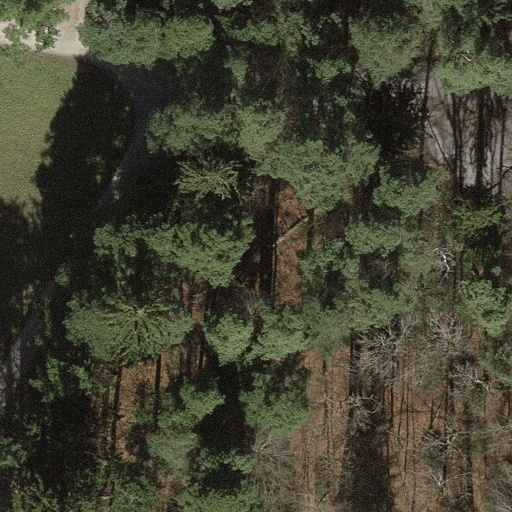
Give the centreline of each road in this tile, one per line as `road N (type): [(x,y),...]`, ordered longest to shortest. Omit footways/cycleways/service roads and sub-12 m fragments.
road 1 (track): [(0,31),(181,75),(511,93)]
road 2 (track): [(181,75),(0,401)]
road 3 (track): [(511,206),(421,92)]
